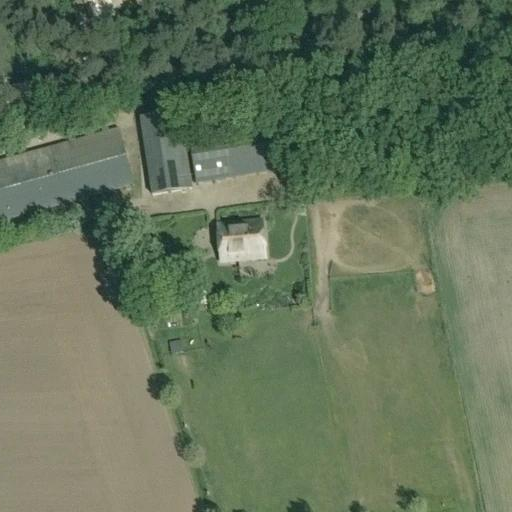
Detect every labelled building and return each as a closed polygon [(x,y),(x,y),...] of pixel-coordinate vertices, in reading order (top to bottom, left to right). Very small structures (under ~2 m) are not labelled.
[(73,10),(79,29),(97,23),(90,4),(73,10)] [(180,111),(139,119),(151,198),(192,190),(180,111)] [(273,120),(188,134),(197,185),(281,172),(273,120)] [(0,163),(0,222),(134,185),(119,130),(0,163)] [(217,226),(220,264),(266,260),(263,222),(217,226)]
